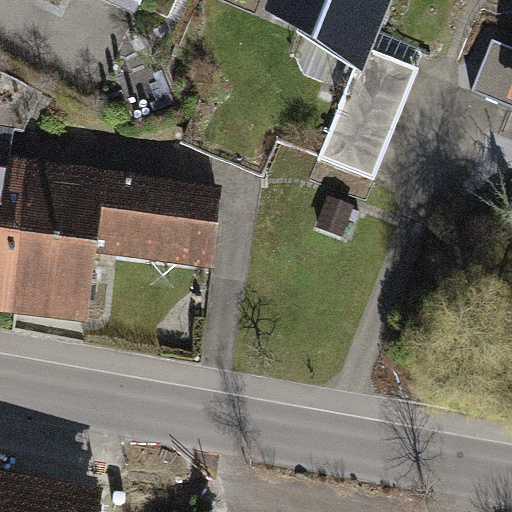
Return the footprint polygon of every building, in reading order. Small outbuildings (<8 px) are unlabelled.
[(361,70),(392,0),(269,0),(258,23),(361,70)] [(374,195),(418,83),(370,64),(326,177),(374,195)] [(511,88),(502,113),(511,117),(511,88)] [(32,164),(0,159),(0,321),(10,323),(32,164)] [(224,191),(32,164),(10,323),(86,334),(95,268),(211,284),(224,191)] [(358,207),(328,197),(318,227),(348,237),(358,207)] [(0,511),(102,511),(105,494),(0,477),(0,511)]
